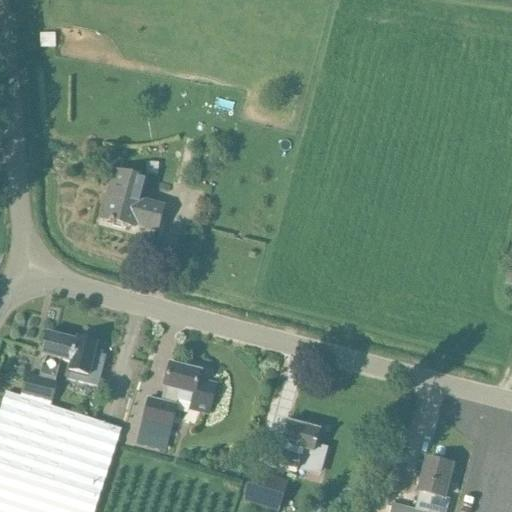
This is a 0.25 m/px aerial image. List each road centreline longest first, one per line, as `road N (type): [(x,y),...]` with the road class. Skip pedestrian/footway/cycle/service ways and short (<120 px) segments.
road 1 (unclassified): [(511,403),(77,289),(15,265)]
road 2 (unclassified): [(15,265),(19,213),(0,22)]
